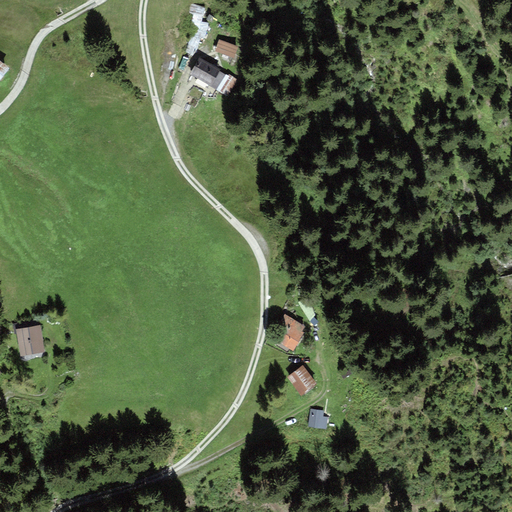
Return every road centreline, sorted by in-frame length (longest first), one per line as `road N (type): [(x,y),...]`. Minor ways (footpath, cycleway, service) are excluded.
road 1 (track): [(141,0),(157,116),(188,179),(250,242),(260,263),(262,326),(228,415),(179,468),(61,511)]
road 2 (track): [(181,465),(312,402),(322,369)]
road 3 (track): [(0,108),(37,36),(93,0)]
